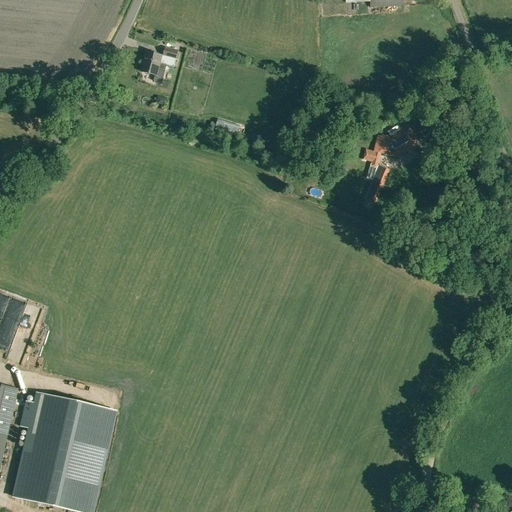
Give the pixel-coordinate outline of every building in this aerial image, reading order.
[(166,47),(163,55),(145,51),(140,72),(155,76),(153,81),(162,83),(166,65),(174,67),(178,50),(166,47)] [(238,128),(216,122),(214,130),(236,136),(238,128)] [(404,127),(401,129),(398,125),(387,132),(389,135),(388,136),(382,135),(382,136),(378,136),(377,140),(374,152),(366,150),(363,160),(372,163),(368,176),(374,178),(365,198),(375,201),(388,170),(378,165),(381,154),(397,157),(416,146),(417,141),(409,127),(404,127)] [(347,167),(348,164),(342,162),(341,166),(340,166),(339,174),(345,176),(348,167),(347,167)] [(0,466),(6,442),(18,389),(0,384),(0,466)] [(94,511),(117,411),(35,392),(33,403),(25,401),(20,427),(27,429),(11,498),(74,511),(94,511)]
